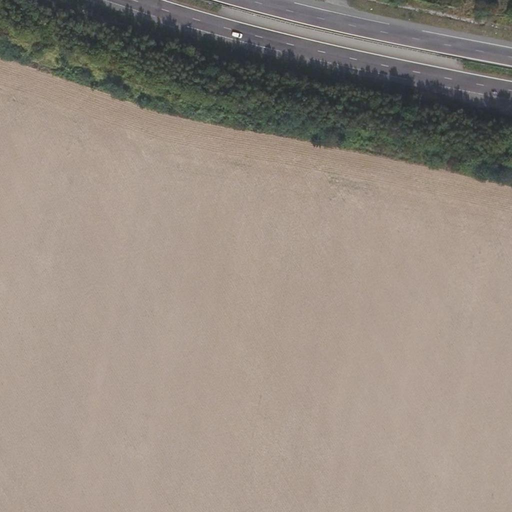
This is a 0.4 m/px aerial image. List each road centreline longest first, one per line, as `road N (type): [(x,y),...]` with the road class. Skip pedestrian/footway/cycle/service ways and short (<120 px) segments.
road 1 (trunk): [(137,0),(254,35),(511,88)]
road 2 (trunk): [(511,57),(243,0)]
